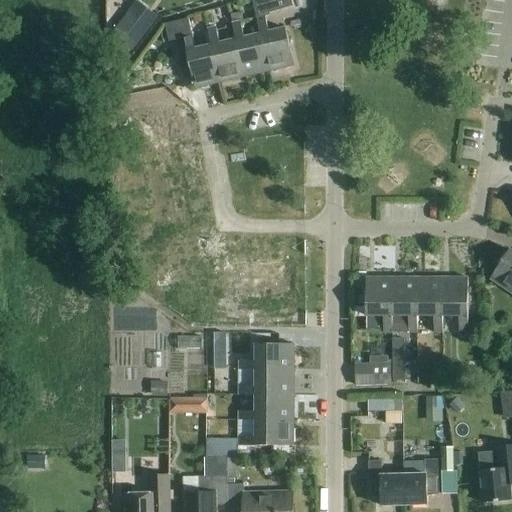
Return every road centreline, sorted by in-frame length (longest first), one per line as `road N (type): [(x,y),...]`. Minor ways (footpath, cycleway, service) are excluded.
road 1 (residential): [(333,227),(231,227),(208,133),(226,113),(333,87)]
road 2 (residential): [(333,511),(333,227)]
road 3 (residential): [(495,101),(474,224),(462,231),(333,227)]
road 4 (residential): [(333,227),(333,87)]
